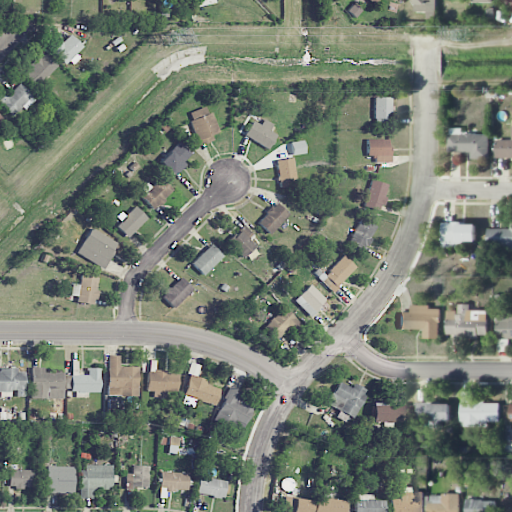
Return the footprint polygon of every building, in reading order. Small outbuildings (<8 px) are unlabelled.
[(436,19),(436,0),(415,0),(415,12),(427,12),(427,19),(436,19)] [(83,46),(70,34),(62,42),(57,37),(48,46),(70,68),(80,58),(76,53),(83,46)] [(57,66),(44,52),(22,74),(35,88),(57,66)] [(35,99),(18,83),(6,96),(3,93),(0,95),(0,104),(12,116),(21,107),(24,110),(35,99)] [(390,97),(373,97),(374,125),(391,125),(390,97)] [(187,112),(197,143),(218,136),(208,105),(187,112)] [(276,135),(268,130),(272,124),(263,119),(259,125),(252,120),(244,135),(267,149),(276,135)] [(471,159),(489,159),(489,134),(460,134),(460,132),(448,132),(447,151),(471,152),(471,159)] [(511,136),(511,140),(497,140),(496,158),(511,158),(511,136)] [(390,139),(367,139),(367,156),(374,156),(374,162),(389,162),(390,139)] [(304,153),(303,140),(290,142),(292,155),(304,153)] [(158,162),(172,175),(192,155),(179,142),(158,162)] [(279,187),(296,185),(293,158),(276,160),(279,187)] [(155,208),(173,191),(159,176),(141,192),(155,208)] [(364,207),(381,210),(386,183),(369,180),(364,207)] [(269,234),(289,215),(277,202),(257,221),(269,234)] [(127,238),(147,218),(135,206),(123,217),(123,216),(114,225),(127,238)] [(348,242),(364,250),(376,226),(361,218),(348,242)] [(488,229),(487,249),(511,249),(511,221),(510,221),(510,229),(488,229)] [(476,223),(442,224),(442,248),(461,247),(461,242),(477,242),(476,223)] [(249,239),(253,236),(245,226),(228,241),(242,258),(255,247),(249,239)] [(76,253),(102,269),(118,244),(91,227),(76,253)] [(223,257),(211,244),(191,263),(203,276),(223,257)] [(356,267),(343,255),(320,280),(332,292),(356,267)] [(72,283),(69,299),(94,303),(98,278),(81,275),(79,284),(72,283)] [(161,294),(173,308),(192,290),(180,276),(161,294)] [(293,300),(310,316),(326,300),(309,284),(293,300)] [(446,336),(479,338),(479,335),(487,335),(488,311),(470,310),(470,305),(458,304),(458,311),(447,311),(446,336)] [(399,329),(423,329),(423,339),(439,339),(440,307),(411,306),(411,312),(399,312),(399,329)] [(292,334),(301,324),(283,307),(262,330),(275,342),(287,329),(292,334)] [(511,314),(497,315),(498,339),(511,338),(511,314)] [(138,366),(119,366),(119,355),(107,355),(107,396),(138,396),(138,366)] [(31,398),(46,398),(64,398),(64,372),(43,372),(43,367),(31,367),(31,398)] [(70,395),(100,394),(99,367),(87,368),(87,374),(70,374),(70,395)] [(0,369),(0,394),(13,394),(13,397),(25,396),(24,369),(0,369)] [(147,372),(146,394),(177,395),(178,373),(147,372)] [(215,405),(220,388),(208,385),(209,380),(189,374),(181,403),(193,407),(195,400),(215,405)] [(351,387),(336,381),(328,403),(340,408),(337,415),(354,422),(366,389),(353,384),(351,387)] [(212,419),(240,434),(256,402),(229,388),(212,419)] [(500,422),(499,402),(472,403),(472,392),(460,392),(461,428),(483,427),(483,422),(500,422)] [(451,403),(416,403),(416,421),(451,421),(451,403)] [(406,404),(372,404),(371,422),(406,423),(406,404)] [(129,421),(138,421),(138,408),(129,409),(129,421)] [(112,465),(80,465),(80,498),(92,498),(92,488),(112,489),(112,465)] [(148,488),(148,466),(132,465),(132,473),(125,473),(125,487),(148,488)] [(74,467),(46,466),(45,493),(73,493),(74,467)] [(8,487),(36,488),(36,470),(8,469),(8,487)] [(187,490),(188,472),(160,471),(159,489),(187,490)] [(226,481),(199,476),(196,493),(223,498),(226,481)] [(391,499),(391,511),(422,511),(423,490),(401,490),(401,499),(391,499)] [(458,511),(459,495),(428,494),(427,511),(458,511)] [(373,495),(355,495),(354,511),(384,511),(384,500),(373,500),(373,495)] [(309,511),(311,500),(283,496),(280,511),(309,511)] [(316,496),(315,511),(346,511),(347,498),(316,496)] [(496,511),(497,501),(466,500),(465,511),(496,511)] [(511,511),(511,500),(501,500),(500,511),(506,511),(511,511)]
